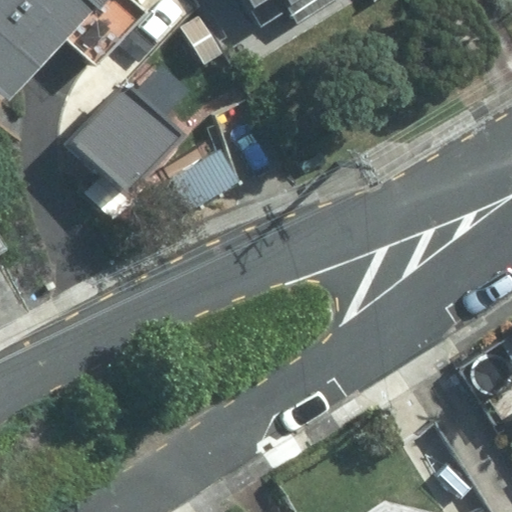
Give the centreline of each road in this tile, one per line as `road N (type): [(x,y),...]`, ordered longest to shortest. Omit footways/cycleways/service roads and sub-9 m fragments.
road 1 (residential): [(0,393),(227,262),(511,194)]
road 2 (residential): [(511,195),(314,376),(92,511)]
